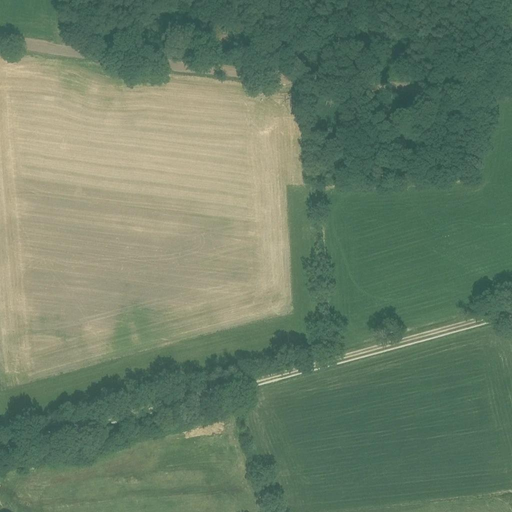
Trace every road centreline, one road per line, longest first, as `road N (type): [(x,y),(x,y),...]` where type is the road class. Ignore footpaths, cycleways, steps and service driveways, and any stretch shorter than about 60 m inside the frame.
road 1 (track): [(0,447),(511,309)]
road 2 (track): [(334,83),(0,42)]
road 3 (track): [(511,91),(334,83)]
